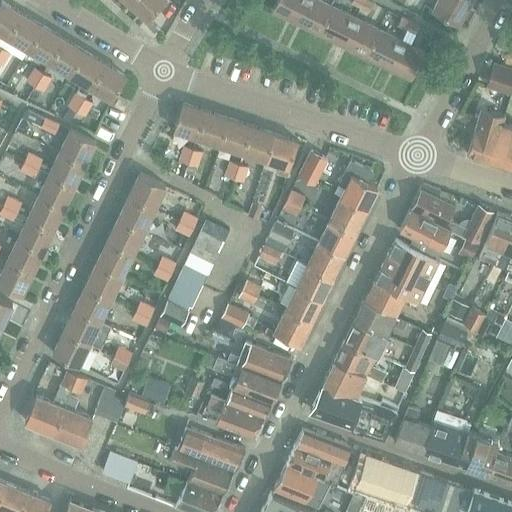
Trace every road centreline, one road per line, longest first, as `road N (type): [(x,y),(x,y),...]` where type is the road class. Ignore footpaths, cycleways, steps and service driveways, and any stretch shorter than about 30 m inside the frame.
road 1 (residential): [(0,417),(163,71)]
road 2 (residential): [(289,415),(418,156)]
road 3 (residential): [(418,156),(163,71)]
road 4 (residential): [(511,494),(289,415)]
road 5 (residential): [(418,156),(504,0)]
road 6 (residential): [(149,511),(0,447)]
road 7 (residential): [(163,71),(45,0)]
